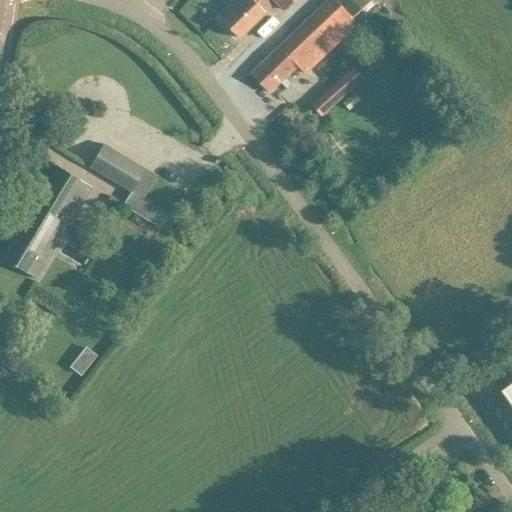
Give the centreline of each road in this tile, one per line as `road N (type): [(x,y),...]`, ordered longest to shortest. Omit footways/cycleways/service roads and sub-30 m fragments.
road 1 (unclassified): [(454,428),(177,45),(130,12),(94,0)]
road 2 (unclassified): [(327,511),(454,428)]
road 3 (unknown): [(210,92),(318,0)]
